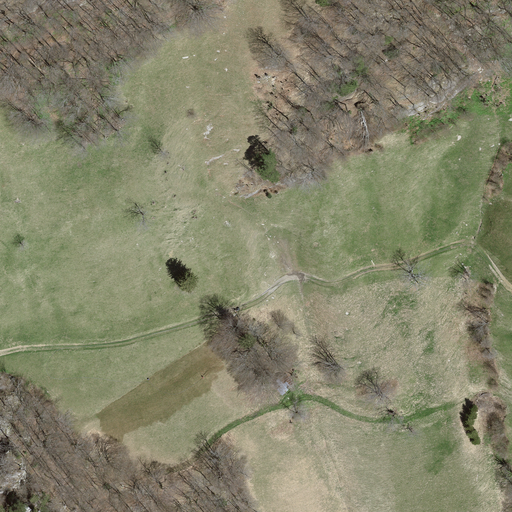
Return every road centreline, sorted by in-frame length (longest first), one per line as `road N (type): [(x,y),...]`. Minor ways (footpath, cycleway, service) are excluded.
road 1 (track): [(16,348),(112,345),(252,308),(298,269),(328,282),(429,262),(469,245),(511,289)]
road 2 (track): [(511,404),(495,392),(390,422),(299,396),(222,426),(177,476)]
